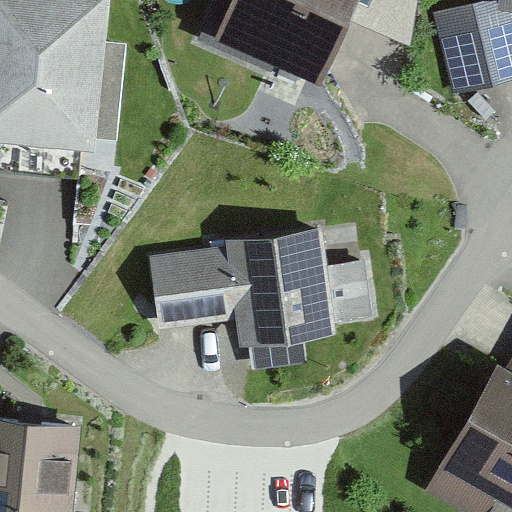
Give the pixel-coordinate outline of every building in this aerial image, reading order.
[(79,136),(79,135),(88,37),(92,0),(0,0),(0,128),(75,136),(79,136)] [(229,0),(218,27),(311,67),(339,0),(229,0)] [(511,50),(498,0),(477,0),(474,1),(431,12),(450,86),(511,70),(511,50)] [(321,316),(360,311),(354,260),(314,266),(309,228),(226,240),(227,248),(148,258),(156,321),(214,313),(213,304),(234,301),(238,331),(238,335),(322,323),(321,316)] [(473,511),(489,484),(511,497),(511,376),(493,366),(425,486),(471,511),(473,511)] [(0,504),(57,510),(65,425),(0,418),(0,504)]
